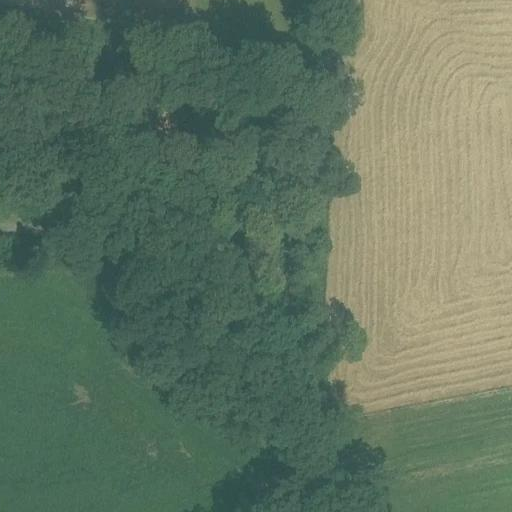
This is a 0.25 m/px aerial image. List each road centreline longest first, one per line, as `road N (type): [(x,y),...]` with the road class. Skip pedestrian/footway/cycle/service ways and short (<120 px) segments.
road 1 (unclassified): [(189,0),(191,31),(310,102),(318,120),(304,166),(229,202),(208,247)]
road 2 (unclassified): [(355,511),(256,310),(208,247)]
road 3 (unclassified): [(190,227),(107,143),(0,73)]
road 4 (unclassified): [(190,227),(0,225)]
